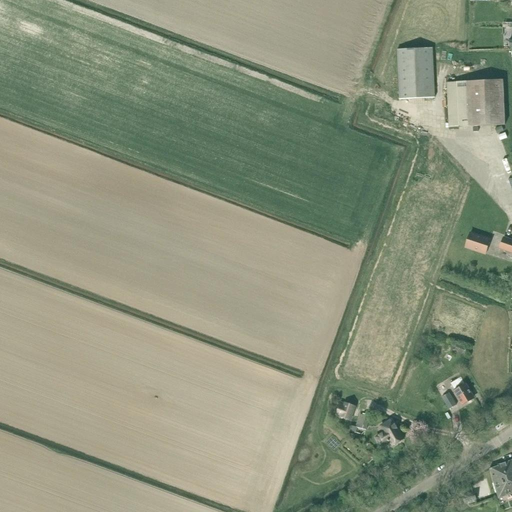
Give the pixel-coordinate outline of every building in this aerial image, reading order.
[(433,48),(397,49),(400,100),(435,98),(433,48)] [(504,80),(448,83),(450,128),(506,125),(504,80)] [(471,233),(466,248),(486,254),(490,239),(471,233)] [(511,240),(504,237),(500,249),(511,252),(511,240)] [(461,377),(451,384),(455,390),(454,390),(463,404),(474,398),(461,377)] [(449,409),(450,409),(456,405),(449,393),(442,398),(449,409)] [(341,405),(337,414),(341,416),(350,420),(355,407),(345,403),(344,406),(341,405)] [(358,420),(356,426),(359,427),(359,428),(366,430),(370,416),(363,414),(363,416),(360,415),(358,420)] [(385,432),(376,437),(381,446),(390,441),(393,446),(404,439),(392,420),(381,426),(385,432)] [(499,467),(490,470),(498,497),(511,493),(511,461),(499,465),(499,467)] [(473,493),(462,496),(464,502),(475,499),(473,493)]
